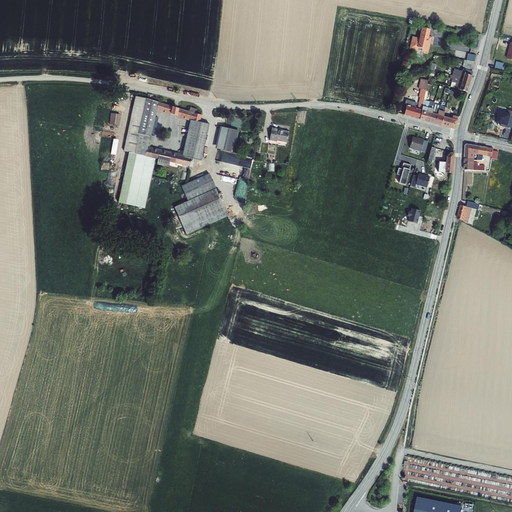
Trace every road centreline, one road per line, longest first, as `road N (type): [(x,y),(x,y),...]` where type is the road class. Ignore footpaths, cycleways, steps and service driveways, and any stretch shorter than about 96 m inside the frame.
road 1 (unclassified): [(0,82),(107,82),(210,103),(325,104),(460,136)]
road 2 (tertiary): [(351,505),(403,409),(454,201),(460,136)]
road 3 (tertiary): [(460,136),(498,0)]
